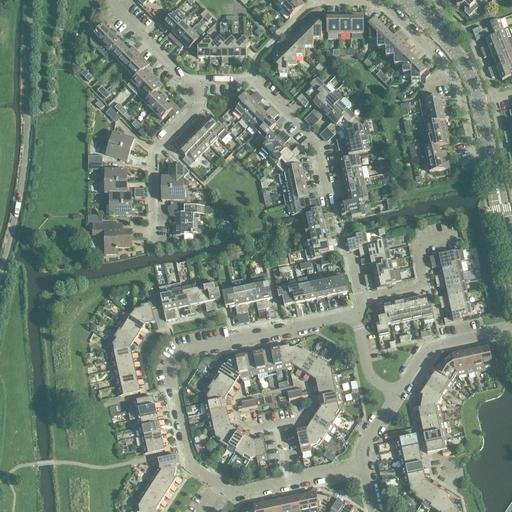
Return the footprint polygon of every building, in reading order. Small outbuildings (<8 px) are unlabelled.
[(274,0),(273,2),(281,10),(291,0),(292,0),(274,0)] [(291,0),(281,10),(290,19),(304,5),(300,1),(296,4),(292,0),(291,0)] [(456,0),(457,6),(465,6),(465,13),(470,19),(481,9),(472,0),(456,0)] [(169,30),(172,33),(183,23),(187,19),(178,11),(160,29),(166,34),(169,30)] [(338,20),(340,20),(340,15),(334,15),(334,20),(327,20),(327,23),(327,33),(327,35),(338,35),(338,20)] [(338,35),(351,35),(351,20),(352,20),(352,15),(346,15),(346,20),(340,20),(338,20),(338,35)] [(364,33),(364,23),(364,15),(352,15),(352,20),(351,20),(351,35),(364,35),(364,33)] [(315,20),(307,28),(306,29),(312,35),(312,41),(313,41),(322,41),(322,33),(327,33),(327,23),(323,23),(321,26),(315,20)] [(367,23),(364,23),(364,33),(369,33),(369,41),(378,41),(378,35),(384,29),(375,20),(370,26),(367,23)] [(483,31),(482,28),(472,31),(476,42),(485,38),(486,41),(496,38),(494,34),(503,31),(499,21),(496,22),(490,24),(491,28),(483,31)] [(178,45),(191,31),(183,23),(172,33),(168,37),(173,41),(174,40),(178,45)] [(302,33),(298,37),(298,38),(304,44),(304,49),(305,49),(313,49),(313,41),(312,41),(312,35),(306,29),(307,28),(303,25),(299,29),(302,33)] [(93,37),(102,45),(112,35),(103,26),(96,33),(93,29),(87,35),(91,39),(93,37)] [(386,44),(393,37),(384,29),(378,35),(378,41),(378,50),(386,50),(386,44)] [(192,48),(199,41),(200,40),(191,31),(178,45),(177,45),(181,50),(185,46),(190,50),(192,48)] [(488,46),(481,49),(483,54),(500,48),(498,44),(507,41),(503,31),(494,34),(496,38),(486,41),(488,46)] [(294,41),(290,45),(290,46),(296,52),(296,58),(297,58),(305,58),(305,49),(304,49),(304,44),(298,38),(298,37),(295,33),(290,38),(294,41)] [(112,35),(102,45),(97,49),(106,58),(110,54),(121,43),(112,35)] [(210,49),(210,59),(210,64),(216,64),(216,59),(222,59),(222,49),(229,42),(223,36),(220,36),(220,39),(214,45),(210,49)] [(401,46),(393,37),(386,44),(386,50),(386,58),(394,58),(395,58),(395,52),(401,46)] [(483,54),(484,60),(492,57),(494,61),(503,58),(502,55),(511,51),(511,50),(511,38),(507,41),(498,44),(500,48),(483,54)] [(222,49),(222,59),(222,64),(228,64),(228,59),(234,59),(234,49),(238,45),(232,39),(229,42),(222,49)] [(240,59),(247,59),(247,50),(251,46),(244,39),(238,45),(234,49),(234,59),(234,64),(240,64),(240,59)] [(199,41),(192,48),(194,51),(198,51),(198,59),(210,59),(210,49),(214,45),(208,40),(203,45),(199,41)] [(286,50),(282,54),(281,55),(287,61),(287,66),(288,66),(297,66),(297,58),(296,58),(296,52),(290,46),(290,45),(286,42),(282,46),(286,50)] [(405,42),(401,46),(395,52),(395,58),(394,58),(394,66),(403,66),(403,60),(409,54),(413,51),(405,42)] [(110,54),(119,62),(129,52),(121,43),(110,54)] [(129,52),(119,62),(127,71),(138,60),(141,57),(133,48),(129,52)] [(288,75),(288,66),(287,66),(287,61),(281,55),(282,54),(278,50),(273,54),(277,58),(273,63),(279,69),(279,75),(288,75)] [(496,67),(488,70),(490,74),(507,68),(506,65),(511,62),(511,53),(511,51),(502,55),(503,58),(494,61),(496,67)] [(403,80),(411,80),(411,75),(412,75),(412,69),(418,63),(409,54),(403,60),(403,66),(403,80)] [(146,69),(138,60),(127,71),(135,79),(142,73),(146,69)] [(507,68),(490,74),(492,80),(500,77),(502,82),(511,78),(510,75),(511,74),(511,62),(506,65),(507,68)] [(411,83),(421,83),(423,86),(426,86),(426,80),(431,75),(418,63),(412,69),(412,75),(411,75),(411,80),(411,83)] [(336,71),(331,66),(327,69),(333,75),(336,71)] [(128,86),(136,95),(155,77),(150,73),(147,77),(142,73),(135,79),(128,86)] [(155,77),(136,95),(145,104),(155,93),(163,86),(155,77)] [(311,102),(314,104),(321,97),(318,95),(325,88),(317,80),(310,87),(312,89),(306,96),(303,93),(296,100),(305,108),(311,102)] [(321,97),(314,104),(317,108),(311,114),(315,118),(328,105),(326,102),(333,95),(325,88),(318,95),(321,97)] [(336,92),(333,95),(326,102),(328,105),(315,118),(319,121),(325,116),(329,119),(336,113),(333,110),(343,100),(336,92)] [(145,104),(154,112),(164,102),(168,98),(163,94),(160,98),(155,93),(145,104)] [(249,113),(247,110),(260,97),(256,93),(250,99),(246,95),(238,102),(241,104),(234,111),(242,119),(249,113)] [(263,100),(260,97),(247,110),(249,113),(242,119),(250,127),(257,120),(254,118),(261,110),(257,106),(263,100)] [(440,97),(425,100),(428,112),(442,109),(440,97)] [(327,129),(331,133),(343,120),(341,118),(348,111),(351,107),(351,105),(346,100),(343,100),(333,110),(336,113),(329,119),(333,123),(327,129)] [(104,107),(100,102),(96,105),(101,110),(104,107)] [(162,121),(168,115),(172,119),(180,111),(172,102),(168,106),(164,102),(154,112),(162,121)] [(261,110),(254,118),(257,120),(250,127),(258,135),(264,128),(262,125),(275,112),(271,108),(265,114),(261,110)] [(121,119),(111,109),(106,114),(116,124),(121,119)] [(430,124),(445,121),(442,109),(428,112),(430,124)] [(340,131),(344,134),(353,132),(352,129),(362,127),(355,119),(356,118),(348,111),(341,118),(343,120),(331,133),(334,137),(340,131)] [(131,117),(126,112),(123,116),(127,121),(131,117)] [(265,142),(272,135),(270,133),(277,126),(273,122),(279,116),(275,112),(262,125),(264,128),(258,135),(265,142)] [(211,133),(218,139),(221,142),(229,134),(219,124),(216,127),(210,120),(205,124),(199,118),(196,122),(209,135),(211,133)] [(427,137),(447,133),(445,121),(430,124),(425,125),(427,137)] [(209,135),(196,122),(192,125),(198,131),(194,136),(201,143),(204,140),(210,147),(218,139),(211,133),(209,135)] [(337,142),(338,147),(355,143),(355,140),(364,138),(362,127),(352,129),(353,132),(344,134),(345,140),(337,142)] [(276,139),(272,135),(265,142),(267,144),(261,151),(269,159),(275,153),(273,150),(287,136),(282,132),(276,139)] [(201,143),(194,136),(190,139),(184,133),(180,137),(193,150),(196,148),(203,154),(210,147),(204,140),(201,143)] [(430,149),(439,147),(450,145),(447,133),(427,137),(430,148),(430,149)] [(113,134),(110,145),(131,151),(134,140),(113,134)] [(275,153),(269,159),(276,167),(283,160),(281,158),(288,150),(283,146),(290,140),(287,136),(273,150),(275,153)] [(355,140),(355,143),(338,147),(339,152),(347,150),(348,156),(373,151),(370,136),(364,138),(355,140)] [(193,150),(180,137),(177,141),(183,147),(179,151),(186,158),(188,155),(195,162),(203,154),(196,148),(193,150)] [(131,151),(110,145),(107,156),(127,163),(131,151)] [(427,161),(442,158),(447,157),(446,151),(440,152),(439,147),(430,149),(430,148),(424,149),(427,161)] [(292,154),(288,150),(281,158),(283,160),(276,167),(283,174),(284,174),(293,172),(292,169),(302,166),(295,159),(298,155),(302,152),(298,148),(292,154)] [(359,158),(349,160),(350,163),(341,166),(343,177),(353,174),(352,171),(361,169),(359,158)] [(443,164),(442,158),(427,161),(430,173),(449,169),(448,163),(443,164)] [(162,178),(162,191),(184,191),(184,178),(188,173),(179,163),(174,168),(170,168),(170,178),(162,178)] [(295,180),(304,177),(302,166),(292,169),(293,172),(284,174),(284,177),(279,178),(281,187),(295,184),(295,180)] [(353,174),(343,177),(345,187),(355,185),(354,182),(364,180),(361,169),(352,171),(353,174)] [(105,183),(127,183),(127,171),(105,171),(105,183)] [(297,190),(306,188),(304,177),(295,180),(295,184),(281,187),(283,196),(297,193),(297,190)] [(355,185),(345,187),(347,198),(357,196),(357,192),(366,190),(364,180),(354,182),(355,185)] [(127,183),(105,183),(105,195),(110,195),(110,194),(127,194),(127,183)] [(285,207),(290,206),(300,204),(299,201),(309,199),(306,188),(297,190),(297,193),(283,196),(285,207)] [(357,196),(347,198),(349,204),(350,207),(363,205),(363,202),(368,200),(366,190),(357,192),(357,196)] [(174,202),(174,208),(187,207),(188,201),(184,201),(184,191),(162,191),(162,202),(174,202)] [(110,194),(110,195),(110,205),(132,205),(132,194),(127,194),(110,194)] [(300,204),(290,206),(293,217),(302,215),(302,211),(310,209),(311,213),(321,211),(319,200),(309,202),(309,199),(299,201),(300,204)] [(349,204),(339,206),(342,217),(351,215),(352,218),(366,216),(363,205),(350,207),(349,204)] [(132,205),(110,205),(110,217),(132,217),(132,205)] [(190,208),(187,207),(174,208),(168,208),(167,208),(168,208),(169,211),(171,215),(171,216),(173,214),(176,217),(176,229),(174,229),(174,236),(184,236),(184,235),(191,235),(191,236),(193,236),(193,235),(198,235),(198,222),(200,222),(200,215),(212,215),(212,208),(190,208)] [(323,221),(327,220),(331,220),(330,214),(322,216),(321,211),(311,213),(312,216),(302,218),(305,228),(314,226),(313,223),(323,221)] [(305,228),(306,234),(307,239),(317,237),(316,233),(329,231),(327,220),(323,221),(313,223),(314,226),(305,228)] [(132,232),(117,232),(117,225),(93,225),(93,236),(105,236),(105,255),(117,255),(117,249),(132,249),(132,232)] [(331,241),(329,231),(316,233),(317,237),(307,239),(309,250),(319,248),(318,244),(331,241)] [(358,246),(367,245),(365,234),(356,236),(356,240),(347,242),(349,253),(359,251),(358,246)] [(336,240),(331,241),(318,244),(319,248),(309,250),(303,251),(305,262),(327,257),(326,254),(330,253),(329,247),(337,246),(336,240)] [(360,258),(369,256),(370,259),(380,257),(379,253),(389,251),(386,240),(377,242),(377,246),(368,248),(367,245),(358,246),(359,251),(360,258)] [(362,266),(371,264),(372,269),(382,267),(381,264),(391,262),(389,251),(379,253),(380,257),(370,259),(367,260),(361,261),(362,266)] [(458,252),(439,256),(430,258),(432,269),(441,267),(442,271),(452,268),(451,265),(460,263),(458,252)] [(382,267),(372,269),(375,280),(384,278),(384,274),(393,272),(391,262),(381,264),(382,267)] [(463,273),(460,263),(451,265),(452,268),(442,271),(443,276),(435,278),(436,283),(454,279),(453,275),(463,273)] [(384,278),(375,280),(377,291),(387,289),(386,285),(396,283),(393,272),(384,274),(384,278)] [(465,284),(463,273),(453,275),(454,279),(436,283),(437,288),(445,286),(447,291),(456,289),(455,286),(465,284)] [(260,292),(263,310),(269,309),(267,301),(272,300),(270,290),(267,275),(253,278),(254,284),(256,293),(260,292)] [(335,286),(338,296),(348,294),(346,284),(343,284),(341,275),(330,277),(332,287),(335,286)] [(325,288),(327,298),(338,296),(335,286),(332,287),(330,277),(319,280),(321,289),(325,288)] [(314,291),(317,300),(327,298),(325,288),(321,289),(319,280),(309,282),(311,291),(314,291)] [(213,282),(203,285),(205,294),(208,293),(212,311),(217,310),(215,302),(221,301),(217,283),(214,284),(213,282)] [(304,293),(306,303),(317,300),(314,291),(311,291),(309,282),(298,284),(300,294),(304,293)] [(249,294),(251,304),(256,303),(258,312),(263,310),(260,292),(256,293),(254,284),(244,286),(246,295),(249,294)] [(300,294),(298,284),(288,286),(290,296),(293,295),(295,305),(306,303),(304,293),(300,294)] [(456,289),(447,291),(448,297),(439,299),(441,304),(458,300),(458,296),(467,294),(465,284),(455,286),(456,289)] [(203,285),(192,287),(194,296),(198,296),(200,306),(205,304),(207,313),(212,311),(208,293),(205,294),(203,285)] [(246,295),(244,286),(233,288),(235,297),(239,297),(242,315),(247,314),(246,306),(251,304),(249,294),(246,295)] [(290,296),(288,286),(277,289),(279,299),(282,298),(284,307),(295,305),(293,295),(290,296)] [(162,304),(164,313),(166,322),(177,320),(175,311),(179,310),(177,300),(173,301),(171,291),(170,287),(159,289),(162,304)] [(192,287),(182,289),(184,299),(187,298),(191,316),(196,315),(194,307),(200,306),(198,296),(194,296),(192,287)] [(235,297),(233,288),(222,290),(226,309),(229,308),(230,309),(235,308),(237,316),(242,315),(239,297),(235,297)] [(186,317),(191,316),(187,298),(184,299),(182,289),(171,291),(173,301),(177,300),(179,310),(184,309),(186,317)] [(470,305),(467,294),(458,296),(458,300),(441,304),(442,309),(450,307),(451,313),(461,311),(460,307),(470,305)] [(434,317),(432,307),(428,307),(426,298),(415,300),(418,310),(421,309),(423,319),(424,323),(434,321),(434,317)] [(418,310),(415,300),(405,303),(407,312),(410,311),(413,321),(423,319),(421,309),(418,310)] [(405,303),(394,305),(396,314),(400,313),(402,323),(413,321),(410,311),(407,312),(405,303)] [(135,311),(132,317),(131,317),(146,326),(155,324),(152,309),(151,305),(141,307),(142,310),(135,311)] [(396,314),(394,305),(383,307),(385,316),(389,316),(391,326),(402,323),(400,313),(396,314)] [(461,311),(451,313),(452,318),(444,320),(445,325),(463,322),(462,318),(472,316),(470,305),(460,307),(461,311)] [(141,334),(139,336),(144,338),(146,335),(142,332),(146,326),(131,317),(132,317),(129,315),(125,321),(123,320),(122,322),(141,334)] [(376,323),(377,328),(379,338),(390,335),(388,326),(391,326),(389,316),(385,316),(378,318),(379,322),(376,323)] [(136,341),(137,339),(139,336),(141,334),(122,322),(121,323),(123,325),(119,330),(117,329),(136,341)] [(111,353),(112,353),(131,349),(134,343),(139,346),(141,342),(137,339),(136,341),(117,329),(116,331),(118,332),(114,339),(116,340),(113,346),(114,352),(111,353)] [(280,349),(284,371),(287,371),(286,368),(293,367),(289,350),(290,350),(289,347),(291,347),(290,342),(285,343),(286,348),(282,349),(280,349)] [(490,343),(485,344),(486,349),(482,350),(480,351),(484,372),(486,372),(486,370),(493,368),(489,349),(491,348),(490,343)] [(271,351),(275,370),(282,369),(283,371),(284,371),(280,349),(282,349),(281,344),(277,345),(278,350),(273,351),(271,351)] [(481,345),(476,346),(477,351),(473,352),(471,353),(475,372),(482,370),(482,373),(484,372),(480,351),(482,350),(481,345)] [(269,352),(264,353),(262,353),(267,375),(269,374),(269,372),(275,370),(271,351),(273,351),(272,346),(268,347),(269,352)] [(472,347),(468,348),(469,353),(464,354),(462,355),(466,376),(469,376),(468,373),(475,372),(471,353),(473,352),(472,347)] [(265,375),(267,375),(262,353),(264,353),(263,348),(259,348),(260,354),(256,354),(253,355),(258,374),(264,373),(265,375)] [(111,361),(111,362),(133,358),(133,360),(138,359),(137,355),(132,356),(131,349),(112,353),(113,360),(111,361)] [(249,376),(258,374),(253,355),(256,354),(255,349),(250,350),(251,355),(247,356),(245,357),(249,376)] [(296,375),(300,377),(303,373),(301,372),(312,353),(311,352),(309,354),(303,350),(302,352),(296,349),(290,350),(289,350),(293,367),(299,370),(296,375)] [(463,349),(459,350),(460,355),(453,356),(453,359),(454,359),(457,376),(464,374),(465,376),(466,376),(462,355),(464,354),(463,349)] [(250,382),(249,376),(245,357),(247,356),(246,351),(241,352),(242,357),(236,358),(240,378),(240,379),(244,383),(250,382)] [(301,372),(303,373),(306,375),(308,376),(320,358),(318,357),(317,359),(311,355),(313,353),(312,353),(301,372)] [(133,358),(111,362),(112,365),(114,364),(115,371),(135,367),(135,369),(140,368),(139,363),(134,365),(133,360),(133,358)] [(217,371),(216,373),(235,385),(234,387),(238,390),(240,386),(236,383),(240,378),(236,358),(235,359),(236,362),(229,363),(226,368),(223,367),(219,373),(217,371)] [(316,381),(332,378),(331,371),(325,367),(327,365),(321,361),(322,359),(320,358),(308,376),(306,375),(303,380),(305,381),(307,382),(310,378),(316,381)] [(436,372),(455,384),(456,383),(454,381),(457,376),(454,359),(453,359),(443,366),(441,364),(437,371),(436,372)] [(115,378),(115,380),(136,375),(137,378),(142,377),(141,372),(136,373),(135,369),(135,367),(115,371),(117,378),(115,378)] [(433,368),(430,371),(435,374),(432,378),(431,380),(448,391),(451,385),(453,386),(455,384),(436,372),(437,371),(433,368)] [(213,379),(211,381),(230,393),(231,391),(234,387),(235,385),(216,373),(218,375),(215,381),(213,379)] [(118,382),(119,388),(138,384),(139,386),(144,385),(143,381),(138,382),(137,378),(136,375),(115,380),(115,382),(118,382)] [(428,375),(425,379),(430,382),(426,388),(445,400),(446,398),(444,396),(448,391),(431,380),(432,378),(428,375)] [(332,378),(316,381),(317,388),(318,390),(337,386),(335,379),(338,379),(337,377),(332,378)] [(206,404),(206,405),(225,401),(225,400),(229,395),(233,398),(236,394),(231,391),(230,393),(211,381),(210,383),(212,384),(208,390),(211,392),(207,397),(208,404),(206,404)] [(146,394),(145,390),(140,391),(139,386),(138,384),(119,388),(121,395),(118,396),(119,398),(121,397),(121,398),(140,394),(141,395),(146,394)] [(312,389),(313,393),(318,392),(319,397),(320,399),(341,395),(341,392),(338,393),(337,386),(318,390),(317,388),(312,389)] [(423,397),(422,403),(421,409),(421,410),(438,406),(442,400),(444,401),(445,400),(426,388),(421,395),(423,397)] [(314,398),(315,402),(320,401),(321,408),(341,404),(340,400),(339,397),(342,397),(341,395),(320,399),(319,397),(314,398)] [(154,398),(134,402),(136,409),(134,410),(134,412),(156,407),(156,409),(161,408),(160,404),(155,405),(154,398)] [(226,408),(225,401),(206,405),(207,412),(205,412),(205,414),(227,410),(227,412),(233,411),(232,407),(226,408)] [(341,404),(321,408),(318,414),(313,411),(311,415),(315,418),(317,416),(335,428),(336,426),(334,425),(338,419),(336,417),(339,411),(338,405),(341,404)] [(420,419),(442,414),(441,412),(439,413),(438,406),(421,410),(421,409),(418,410),(418,408),(413,409),(414,413),(419,412),(420,417),(420,419)] [(137,413),(138,420),(157,416),(158,418),(163,417),(162,413),(157,414),(156,409),(156,407),(134,412),(134,414),(137,413)] [(207,421),(207,423),(229,419),(228,416),(227,412),(227,410),(205,414),(208,414),(209,420),(207,421)] [(415,418),(415,420),(416,422),(421,421),(422,428),(441,424),(440,417),(442,416),(442,414),(420,419),(420,417),(415,418)] [(228,416),(229,419),(207,423),(208,425),(210,425),(211,432),(214,431),(231,427),(229,421),(234,420),(233,415),(228,416)] [(137,427),(138,429),(138,430),(159,425),(160,427),(165,426),(164,422),(159,423),(158,418),(157,416),(138,420),(140,427),(137,427)] [(315,418),(313,422),(312,424),(330,435),(331,434),(329,432),(333,427),(335,428),(317,416),(315,418)] [(310,448),(317,446),(321,440),(323,442),(327,436),(329,437),(330,435),(312,424),(313,422),(308,419),(306,423),(310,425),(306,431),(311,450),(310,448)] [(441,424),(422,428),(424,437),(446,432),(445,430),(443,430),(441,424)] [(141,431),(142,438),(161,434),(162,436),(167,435),(166,430),(161,432),(160,427),(159,425),(138,430),(138,432),(141,431)] [(225,450),(226,451),(238,432),(240,434),(243,429),(239,427),(236,431),(231,427),(214,431),(216,438),(221,441),(220,444),(226,448),(225,450)] [(297,433),(302,455),(304,454),(304,452),(311,450),(306,431),(300,433),(299,427),(294,428),(296,434),(297,433)] [(232,455),(234,456),(246,437),(244,436),(240,434),(238,432),(226,451),(228,449),(234,453),(232,455)] [(245,457),(250,460),(257,459),(257,462),(258,461),(254,442),(248,439),(251,434),(247,432),(244,436),(246,437),(234,456),(236,457),(237,455),(243,459),(245,457)] [(424,437),(426,445),(445,441),(444,434),(446,434),(446,432),(424,437)] [(141,445),(142,447),(163,443),(164,445),(169,444),(168,439),(163,440),(162,436),(161,434),(142,438),(143,444),(141,445)] [(254,442),(258,461),(265,460),(266,462),(268,462),(263,440),(265,440),(264,435),(259,436),(260,441),(254,442)] [(397,441),(399,451),(419,447),(417,437),(397,441)] [(445,441),(426,445),(428,455),(443,452),(443,456),(448,455),(447,451),(447,450),(449,450),(449,448),(447,448),(445,441)] [(163,443),(142,447),(142,449),(144,449),(146,456),(165,452),(165,453),(171,452),(170,448),(164,449),(164,445),(163,443)] [(399,451),(401,460),(421,456),(419,447),(399,451)] [(158,463),(160,470),(174,479),(175,479),(177,467),(179,466),(177,456),(158,460),(158,461),(156,461),(156,464),(158,463)] [(401,460),(403,468),(423,464),(421,456),(401,460)] [(403,468),(405,477),(424,473),(425,475),(430,474),(429,470),(424,471),(423,464),(403,468)] [(268,467),(260,469),(262,479),(270,477),(268,467)] [(172,488),(173,486),(175,482),(180,485),(182,482),(178,479),(177,480),(175,479),(174,479),(160,470),(156,476),(154,474),(153,476),(172,488)] [(405,477),(407,486),(426,482),(425,475),(424,473),(405,477)] [(154,479),(150,485),(167,495),(168,494),(170,490),(175,493),(177,489),(173,486),(172,488),(153,476),(152,478),(154,479)] [(434,487),(436,488),(439,484),(435,482),(432,486),(426,482),(407,486),(407,487),(410,486),(411,493),(417,496),(415,499),(423,504),(434,487)] [(172,497),(168,494),(167,495),(150,485),(146,491),(144,489),(143,491),(162,503),(163,501),(165,498),(170,500),(172,497)] [(431,509),(441,492),(443,493),(446,489),(442,487),(440,491),(436,488),(434,487),(423,504),(431,509)] [(319,511),(316,497),(317,497),(316,494),(318,494),(317,489),(312,490),(313,492),(308,493),(309,496),(307,496),(310,511),(319,511)] [(144,494),(140,500),(157,511),(160,505),(165,508),(167,504),(163,501),(162,503),(143,491),(142,493),(144,494)] [(308,491),(304,492),(305,497),(300,498),(298,498),(301,511),(310,511),(307,496),(309,496),(308,493),(308,491)] [(431,509),(436,511),(444,511),(455,509),(448,500),(450,497),(443,493),(441,492),(431,509)] [(299,493),(297,493),(295,494),(296,499),(291,500),(289,500),(291,511),(301,511),(298,498),(300,498),(299,493)] [(291,500),(290,494),(286,495),(287,501),(283,502),(280,502),(282,511),(291,511),(289,500),(291,500)] [(282,511),(280,502),(283,502),(282,496),(277,497),(278,502),(274,503),(272,504),(273,511),(282,511)] [(331,511),(338,502),(330,497),(329,499),(317,497),(316,497),(319,511),(331,511)] [(270,504),(265,505),(263,506),(264,511),(273,511),(272,504),(274,503),(273,498),(268,499),(270,504)] [(157,511),(140,500),(140,501),(142,502),(139,508),(139,511),(157,511)] [(264,511),(263,506),(265,505),(264,500),(260,501),(261,506),(254,508),(254,510),(255,510),(255,511),(264,511)] [(338,502),(331,511),(342,511),(346,507),(348,508),(351,504),(347,501),(344,506),(338,502)]
